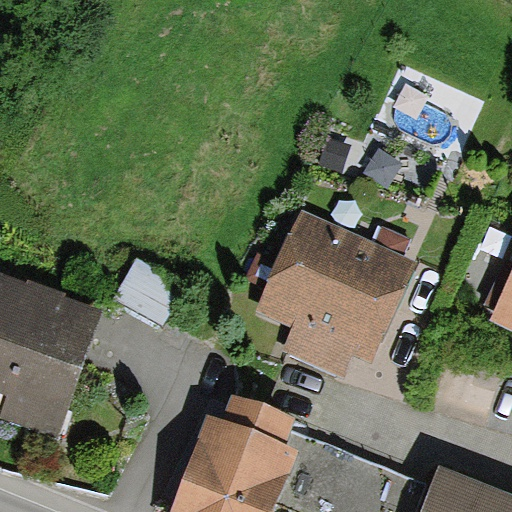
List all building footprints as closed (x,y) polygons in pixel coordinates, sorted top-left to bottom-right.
[(422,267),(302,215),(258,316),(296,333),(286,355),(345,381),(354,360),(377,370),(422,267)] [(114,297),(159,316),(175,278),(130,259),(114,297)] [(0,280),(0,397),(52,417),(91,315),(0,280)] [(511,285),(492,327),(511,336),(511,285)] [(434,401),(473,413),(486,374),(446,361),(434,401)] [(220,415),(180,511),(266,511),(293,447),(279,441),(291,411),(244,392),(233,420),(220,415)] [(511,511),(511,500),(445,475),(431,511),(511,511)]
